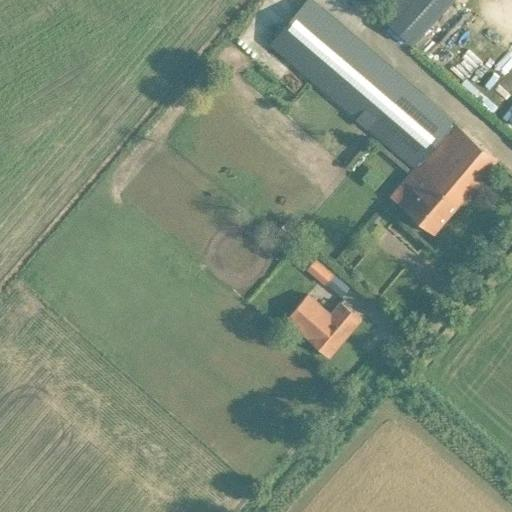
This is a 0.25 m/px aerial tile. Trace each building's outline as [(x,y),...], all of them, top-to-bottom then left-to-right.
[(306,0),(270,43),(415,168),(405,180),(419,192),(405,208),(434,233),(497,159),(311,0),(306,0)] [(393,0),(380,15),(411,44),(451,0),(393,0)] [(497,80),(509,64),(494,52),(482,68),(497,80)] [(511,100),(511,99),(511,68),(489,96),(511,115),(511,100)] [(278,230),(290,241),(298,231),(286,221),(278,230)] [(282,266),(247,299),(256,307),(291,274),(282,266)] [(319,278),(342,297),(350,286),(328,268),(319,278)] [(286,319),(329,356),(361,318),(341,301),(331,314),(307,294),(286,319)]
